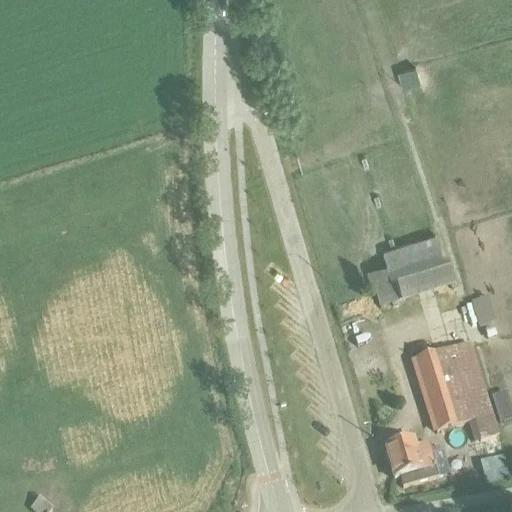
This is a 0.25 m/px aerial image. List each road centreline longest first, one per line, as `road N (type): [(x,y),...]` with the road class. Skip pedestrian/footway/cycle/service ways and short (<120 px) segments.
road 1 (residential): [(368,511),(252,91),(217,68)]
road 2 (tertiary): [(278,511),(238,351),(216,169),(217,68)]
